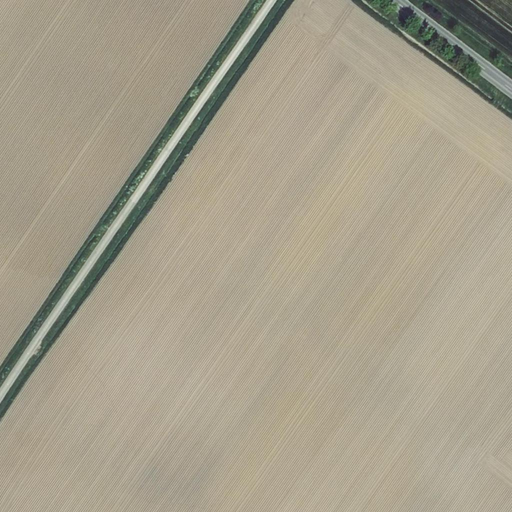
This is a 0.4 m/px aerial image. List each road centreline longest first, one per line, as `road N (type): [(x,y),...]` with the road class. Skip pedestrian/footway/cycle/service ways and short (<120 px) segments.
road 1 (unclassified): [(272,0),(0,397)]
road 2 (tertiary): [(393,0),(511,90)]
